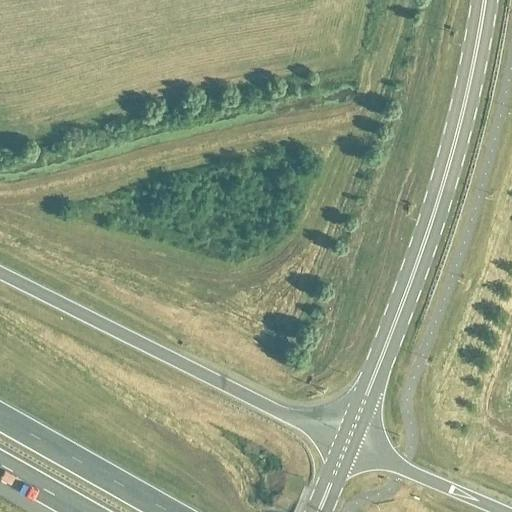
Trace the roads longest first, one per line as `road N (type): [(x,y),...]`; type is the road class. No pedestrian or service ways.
road 1 (secondary): [(346,440),(425,240),(483,0)]
road 2 (trunk): [(346,440),(0,268)]
road 3 (trunk): [(167,511),(0,418)]
road 4 (trunk): [(509,511),(346,440)]
